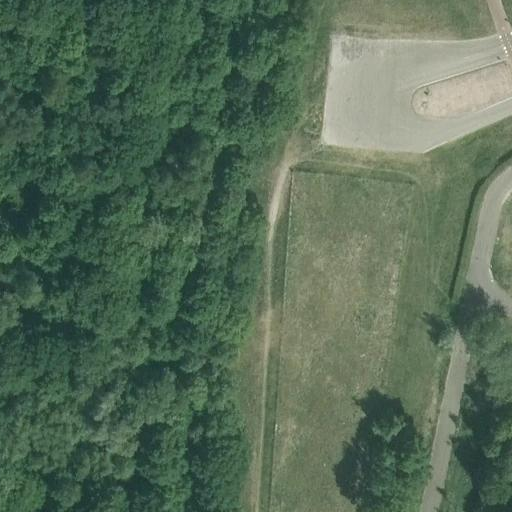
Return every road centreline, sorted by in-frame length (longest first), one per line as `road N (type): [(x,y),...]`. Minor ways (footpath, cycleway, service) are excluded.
road 1 (unclassified): [(511,42),(465,57),(407,54),(364,86),(368,118),(403,135),(452,130),(511,106)]
road 2 (unclassified): [(427,511),(476,274)]
